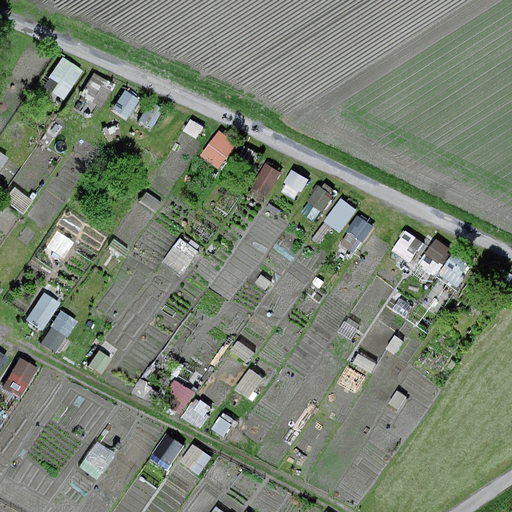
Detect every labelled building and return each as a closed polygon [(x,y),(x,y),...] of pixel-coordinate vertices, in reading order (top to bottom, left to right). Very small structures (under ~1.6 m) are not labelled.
[(65,56),(46,83),(65,97),(85,70),(65,56)] [(228,166),(240,139),(218,129),(206,156),(228,166)] [(33,155),(16,182),(29,191),(46,164),(33,155)] [(266,162),(261,185),(277,189),(283,166),(266,162)] [(326,219),(337,189),(319,183),(308,212),(326,219)] [(349,230),(360,205),(341,196),(329,221),(349,230)] [(344,245),(362,254),(378,221),(360,212),(344,245)] [(185,234),(166,260),(184,273),(203,248),(185,234)] [(426,264),(462,276),(465,267),(452,263),(457,249),(434,242),(426,264)] [(20,353),(2,386),(23,397),(41,364),(20,353)]
